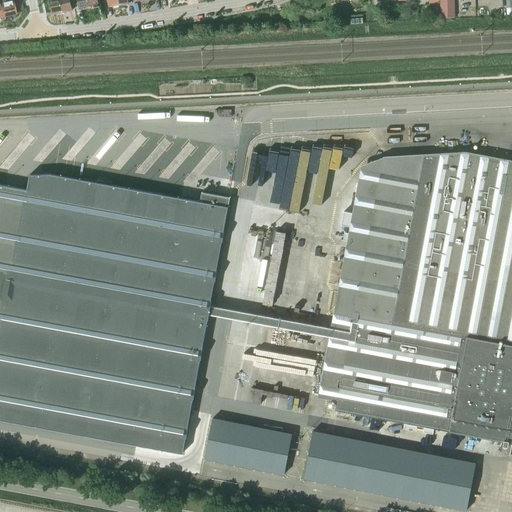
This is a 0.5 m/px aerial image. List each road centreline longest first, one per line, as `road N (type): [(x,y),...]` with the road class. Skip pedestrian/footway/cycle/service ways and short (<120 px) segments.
road 1 (residential): [(263,0),(38,37)]
road 2 (secondary): [(146,511),(0,484)]
